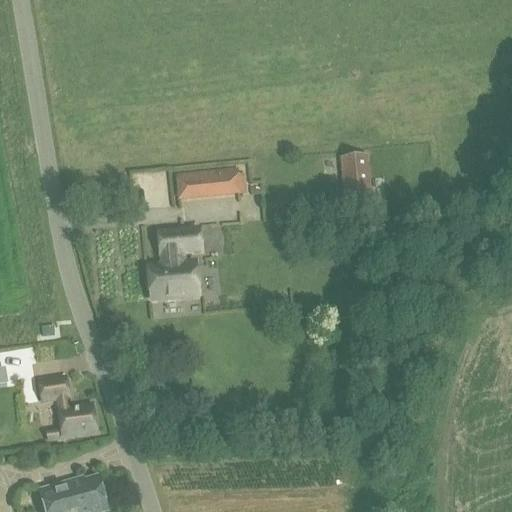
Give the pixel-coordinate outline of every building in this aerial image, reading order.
[(342,160),(346,203),(370,201),(365,157),(342,160)] [(245,175),(239,176),(236,176),(237,194),(246,193),(245,175)] [(178,264),(148,267),(151,301),(198,296),(195,263),(184,264),(182,253),(200,251),(198,230),(159,234),(161,255),(177,253),(178,264)] [(173,315),(173,324),(193,324),(193,315),(173,315)] [(67,398),(68,397),(65,376),(38,379),(41,400),(56,398),(58,408),(57,408),(60,430),(57,430),(56,429),(46,430),(47,440),(56,439),(56,441),(63,440),(63,437),(95,433),(92,404),(68,407),(67,398)] [(107,511),(98,477),(84,481),(84,478),(40,491),(45,511),(107,511)]
